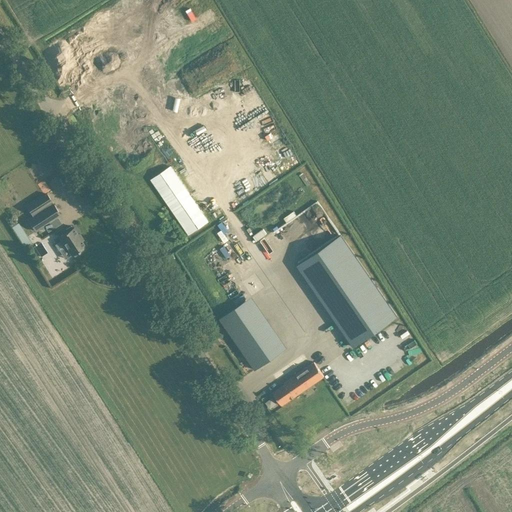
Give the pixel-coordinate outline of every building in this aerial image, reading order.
[(171,166),(151,179),(189,235),(208,221),(171,166)] [(47,194),(27,207),(33,216),(27,219),(35,231),(40,228),(60,215),(47,194)] [(24,247),(31,243),(21,222),(14,225),(24,247)] [(87,245),(79,233),(78,234),(74,227),(72,228),(71,226),(66,229),(67,231),(59,236),(71,255),(73,254),(74,256),(80,252),(79,250),(87,245)] [(278,244),(282,241),(275,231),(270,234),(278,244)] [(341,234),(297,265),(353,347),(398,316),(341,234)] [(224,316),(254,370),(289,351),(259,296),(224,316)] [(285,384),(273,392),(282,405),(324,376),(314,362),(300,371),(284,382),(285,384)]
